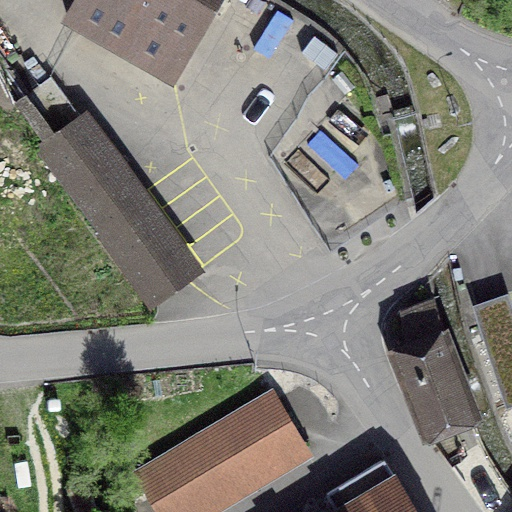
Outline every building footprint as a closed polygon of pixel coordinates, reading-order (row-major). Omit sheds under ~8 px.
[(216,0),(70,0),(60,19),(171,81),(216,0)] [(0,29),(0,66),(17,56),(0,29)] [(146,296),(187,267),(84,124),(43,153),(146,296)] [(511,318),(505,300),(479,309),(511,404),(511,318)] [(438,333),(396,351),(429,429),(471,412),(438,333)] [(133,479),(153,511),(175,511),(283,447),(257,404),(133,479)] [(399,511),(384,485),(336,511),(399,511)]
